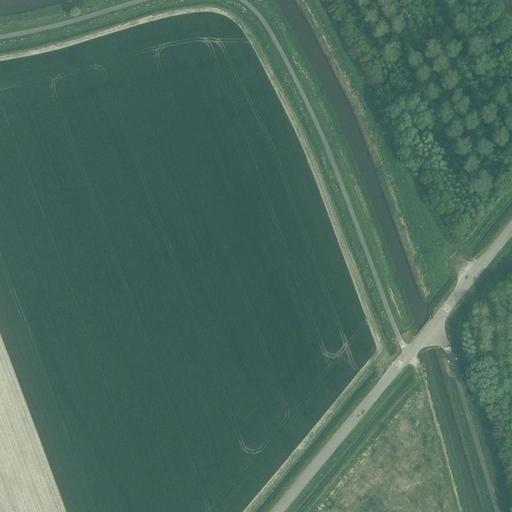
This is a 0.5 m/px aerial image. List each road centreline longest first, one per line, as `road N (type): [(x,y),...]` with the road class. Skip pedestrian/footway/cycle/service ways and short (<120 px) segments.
road 1 (unclassified): [(276,511),(511,228)]
road 2 (track): [(463,511),(411,350)]
